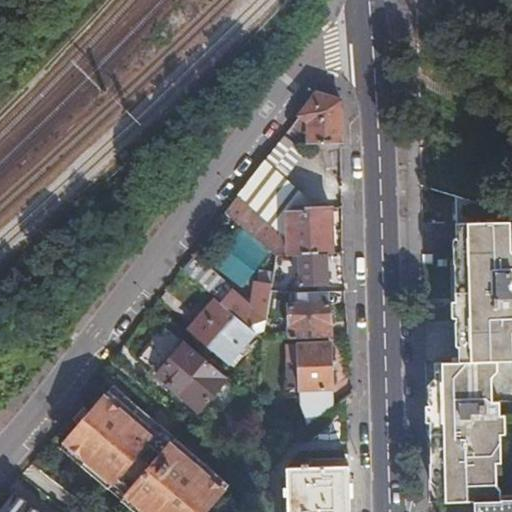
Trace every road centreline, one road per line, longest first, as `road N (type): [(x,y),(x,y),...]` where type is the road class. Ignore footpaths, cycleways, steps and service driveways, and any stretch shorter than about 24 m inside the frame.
road 1 (residential): [(371,43),(313,57),(0,452)]
road 2 (secondary): [(389,511),(371,43)]
